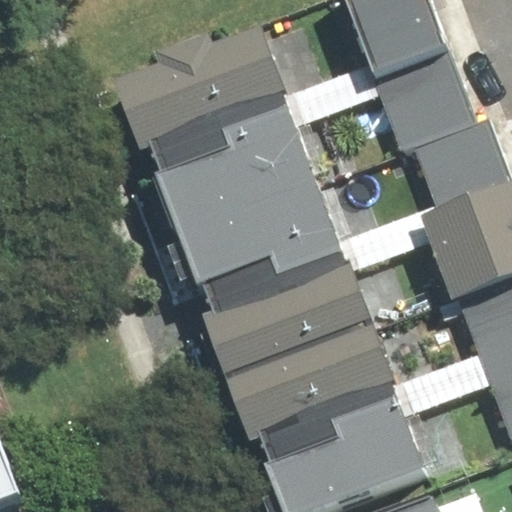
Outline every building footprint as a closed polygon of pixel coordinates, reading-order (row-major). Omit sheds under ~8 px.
[(355,0),(384,75),(454,49),(434,0),(355,0)] [(149,158),(159,154),(291,104),(298,102),(270,29),(121,85),(149,158)] [(481,120),(454,49),(384,75),(379,77),(406,148),(420,143),(481,120)] [(159,154),(187,227),(319,177),(291,104),(159,154)] [(481,120),(420,143),(445,209),(511,183),(511,173),(490,116),(481,120)] [(187,227),(214,299),(347,250),(319,177),(187,227)] [(511,183),(445,209),(429,215),(462,299),(511,280),(511,183)] [(205,303),(232,376),(380,320),(358,262),(352,264),(347,250),(214,299),(205,303)] [(511,280),(462,299),(487,367),(511,357),(511,280)] [(259,449),(269,445),(402,396),(399,388),(405,386),(380,320),(232,376),(259,449)] [(511,357),(487,367),(511,430),(511,357)] [(269,445),(294,511),(312,511),(429,468),(402,396),(269,445)] [(0,430),(0,504),(24,496),(0,430)] [(444,511),(440,499),(405,511),(444,511)]
